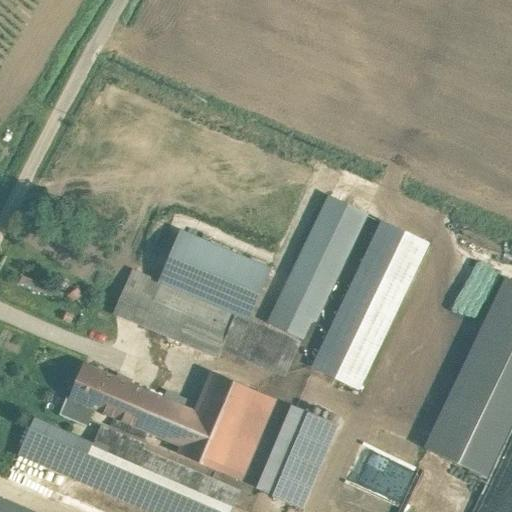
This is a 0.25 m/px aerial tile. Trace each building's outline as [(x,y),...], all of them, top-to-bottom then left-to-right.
[(330,197),(270,322),(302,338),(310,320),(314,321),(365,214),(330,197)] [(382,223),(314,367),(358,388),(426,244),(382,223)] [(269,268),(181,231),(160,283),(237,316),(248,320),(269,268)] [(134,272),(116,313),(142,325),(160,283),(134,272)] [(511,282),(507,280),(428,447),(487,475),(511,421),(511,282)] [(237,316),(160,283),(142,325),(219,357),(224,345),(237,316)] [(248,320),(237,316),(224,345),(287,371),(299,342),(248,320)] [(195,412),(84,365),(71,397),(67,396),(59,415),(86,427),(94,408),(181,445),(195,412)] [(276,399),(212,372),(195,412),(181,445),(178,454),(241,481),(276,399)] [(296,408),(262,490),(302,507),(337,425),(296,408)] [(145,444),(105,427),(97,446),(37,421),(22,457),(153,511),(230,511),(239,492),(142,451),(145,444)] [(32,511),(2,499),(0,504),(0,511),(32,511)]
